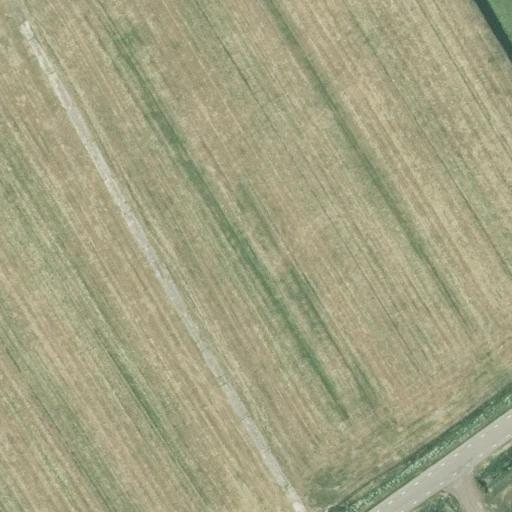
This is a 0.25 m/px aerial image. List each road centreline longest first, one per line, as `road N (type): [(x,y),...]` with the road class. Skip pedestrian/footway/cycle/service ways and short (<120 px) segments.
road 1 (unknown): [(9,0),(298,511)]
road 2 (tertiary): [(397,511),(511,428)]
